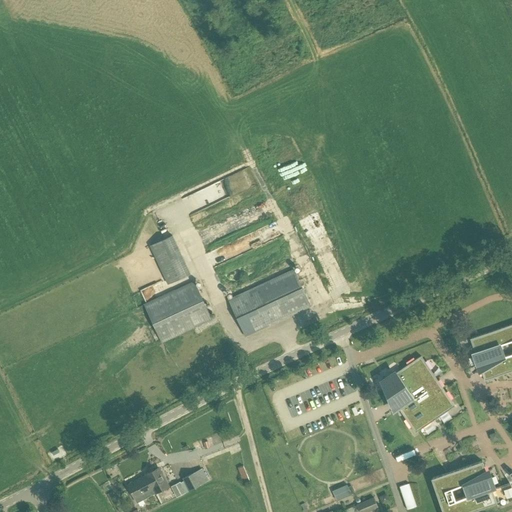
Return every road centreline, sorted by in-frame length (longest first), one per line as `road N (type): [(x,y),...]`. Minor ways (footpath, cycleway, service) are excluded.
road 1 (tertiary): [(511,255),(235,382),(42,484)]
road 2 (track): [(235,382),(269,511)]
